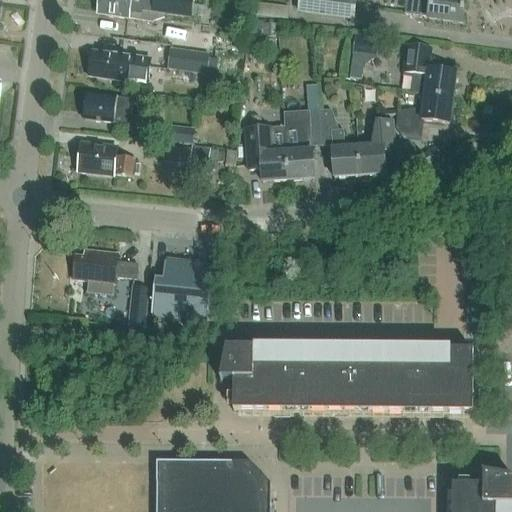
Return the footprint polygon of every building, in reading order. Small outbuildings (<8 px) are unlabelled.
[(100,0),(98,16),(128,20),(129,14),(141,16),(141,13),(190,19),(192,0),(100,0)] [(350,20),(352,0),(300,0),(299,14),(350,20)] [(427,20),(462,25),(464,0),(405,0),(404,15),(428,18),(427,20)] [(276,26),(264,25),(264,39),(275,39),(276,26)] [(198,36),(172,33),(170,48),(196,52),(198,36)] [(353,54),(373,56),(375,39),(355,36),(353,54)] [(411,95),(424,96),(452,99),(455,74),(427,70),(430,50),(405,47),(402,73),(413,77),(411,95)] [(210,56),(170,51),(167,72),(207,77),(210,56)] [(93,53),(89,79),(147,87),(150,69),(151,61),(123,57),(120,57),(118,55),(114,55),(112,56),(93,53)] [(217,61),(209,60),(207,75),(215,76),(217,61)] [(361,81),(363,68),(351,66),(349,80),(361,81)] [(83,122),(113,126),(129,128),(133,101),(124,100),(86,95),(83,122)] [(452,99),(424,96),(422,110),(397,113),(395,127),(416,130),(417,121),(449,125),(452,99)] [(165,99),(150,97),(149,107),(164,109),(165,99)] [(312,149),(322,148),(319,111),(309,112),(305,124),(284,125),(284,129),(288,183),(314,181),(312,152),(312,149)] [(331,111),(319,111),(322,148),(332,147),(332,151),(334,179),(360,178),(358,149),(345,150),(344,132),(338,132),(331,111)] [(394,142),(392,122),(376,124),(372,144),(372,148),(358,149),(360,178),(386,176),(384,153),(395,153),(394,142)] [(192,147),(193,147),(195,130),(164,127),(162,143),(191,148),(192,147)] [(248,173),(261,172),(262,184),(288,183),(284,129),(247,132),(249,159),(247,159),(248,173)] [(78,175),(113,179),(113,176),(132,179),(134,160),(115,158),(117,149),(82,145),(78,175)] [(422,156),(430,167),(447,156),(439,145),(422,156)] [(192,147),(191,148),(189,168),(208,170),(211,150),(192,147)] [(187,167),(189,153),(163,149),(161,163),(187,167)] [(224,170),(234,171),(236,154),(227,153),(224,170)] [(409,173),(421,162),(412,153),(401,165),(409,173)] [(137,266),(117,264),(118,256),(85,253),(84,259),(76,258),(73,282),(88,284),(87,295),(86,294),(86,296),(114,299),(114,298),(112,297),(114,287),(115,287),(116,279),(136,281),(137,266)] [(155,298),(154,327),(187,327),(187,319),(210,320),(211,280),(188,279),(189,271),(163,271),(163,299),(155,298)] [(129,327),(128,328),(131,328),(144,330),(149,290),(133,288),(129,327)] [(235,318),(236,307),(227,306),(226,318),(235,318)] [(233,413),(473,415),(474,353),(227,351),(220,383),(222,383),(222,382),(234,382),(233,413)] [(156,484),(156,511),(270,511),(270,485),(250,464),(156,463),(156,484)] [(452,511),(511,511),(511,480),(483,475),(483,477),(484,477),(484,488),(453,487),(452,511)]
